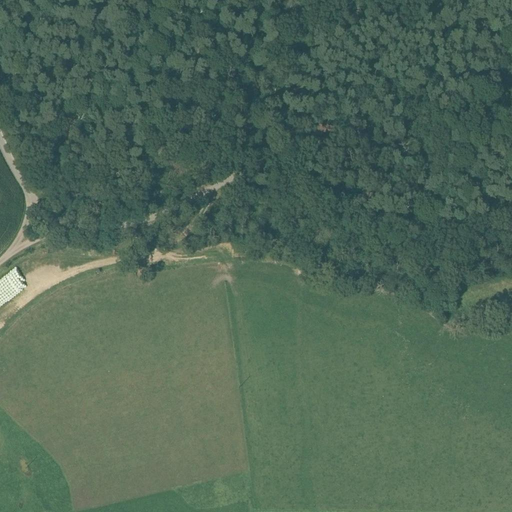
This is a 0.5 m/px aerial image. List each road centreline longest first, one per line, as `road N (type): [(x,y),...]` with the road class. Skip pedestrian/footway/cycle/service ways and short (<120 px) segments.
road 1 (track): [(0,132),(32,193),(67,226),(100,227),(151,220),(251,167),(333,138),(511,115)]
road 2 (track): [(449,0),(503,83),(510,115)]
